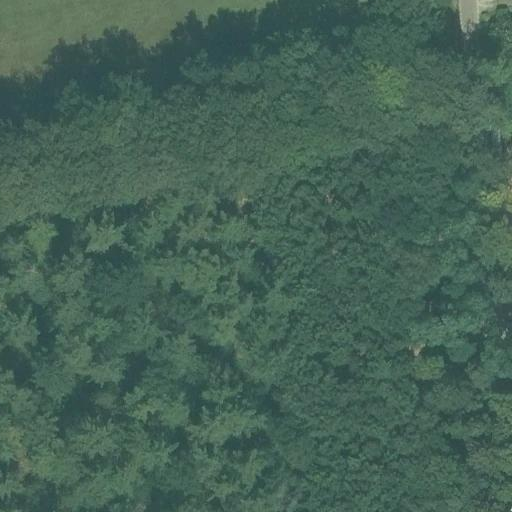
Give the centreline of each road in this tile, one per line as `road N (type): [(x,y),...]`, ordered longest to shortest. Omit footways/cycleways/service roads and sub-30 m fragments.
road 1 (track): [(0,178),(474,90)]
road 2 (residential): [(488,325),(468,0)]
road 3 (residential): [(499,511),(488,325)]
